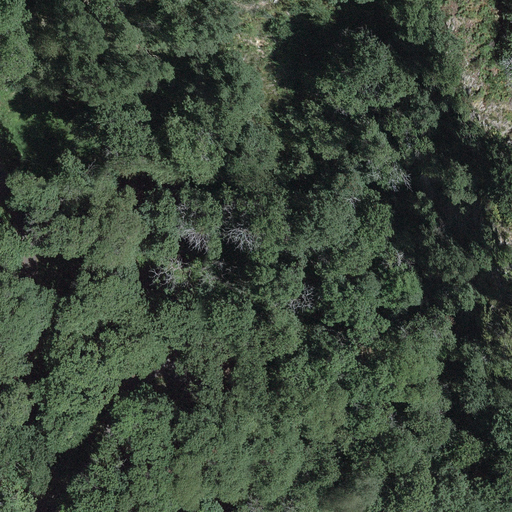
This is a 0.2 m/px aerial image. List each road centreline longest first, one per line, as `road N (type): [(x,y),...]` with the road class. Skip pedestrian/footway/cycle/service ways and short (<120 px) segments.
road 1 (unclassified): [(233,511),(189,385),(161,366),(141,373),(73,486),(34,511)]
road 2 (unclassified): [(0,380),(31,336),(23,218),(0,175)]
